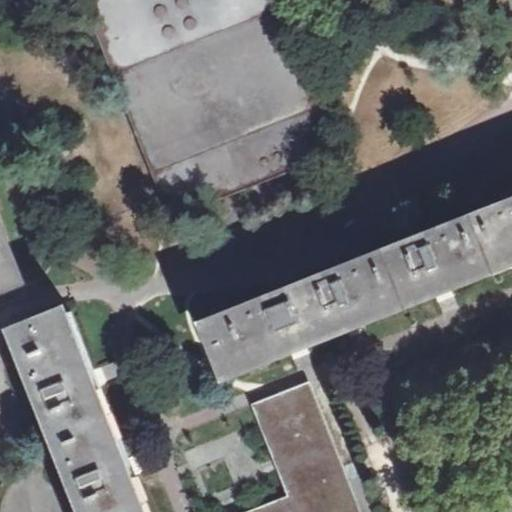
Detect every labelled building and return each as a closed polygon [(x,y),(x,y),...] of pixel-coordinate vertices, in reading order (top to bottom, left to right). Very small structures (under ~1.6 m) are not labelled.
[(84,0),(95,25),(143,147),(170,214),(173,216),(177,217),(249,188),(283,175),(331,156),(333,152),(335,148),(321,114),(275,0),(84,0)] [(279,299),(213,325),(233,376),(291,353),(302,349),(359,327),(445,293),(511,265),(511,206),(366,265),(279,299)] [(0,287),(23,278),(0,220),(0,287)] [(103,392),(71,311),(20,333),(68,453),(90,511),(150,511),(133,467),(103,392)] [(353,511),(307,392),(264,409),(290,473),(295,486),(299,484),(305,500),(301,502),(303,508),(292,511),(288,511),(286,505),(268,511),(353,511)]
